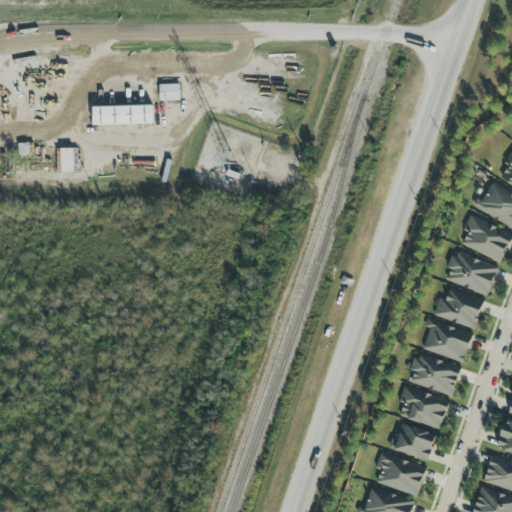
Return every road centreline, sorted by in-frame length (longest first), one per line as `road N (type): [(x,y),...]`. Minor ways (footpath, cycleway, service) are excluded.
road 1 (primary): [(294,511),(470,0)]
road 2 (residential): [(9,35),(383,33),(457,41)]
road 3 (residential): [(441,511),(511,314)]
